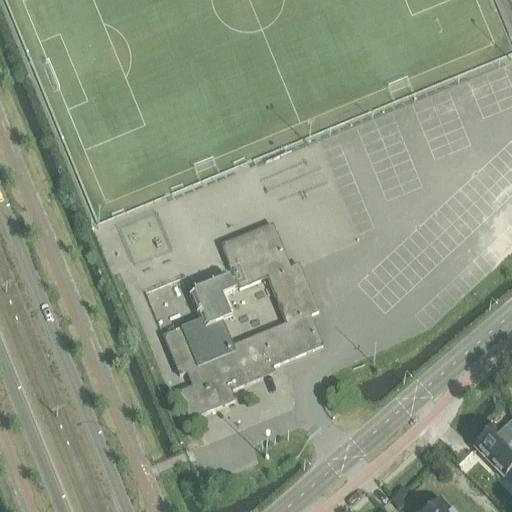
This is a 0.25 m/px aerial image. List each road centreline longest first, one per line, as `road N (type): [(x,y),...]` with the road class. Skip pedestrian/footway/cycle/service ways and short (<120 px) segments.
road 1 (tertiary): [(130,511),(0,197)]
road 2 (tertiary): [(282,511),(511,313)]
road 3 (tertiary): [(0,358),(63,511)]
